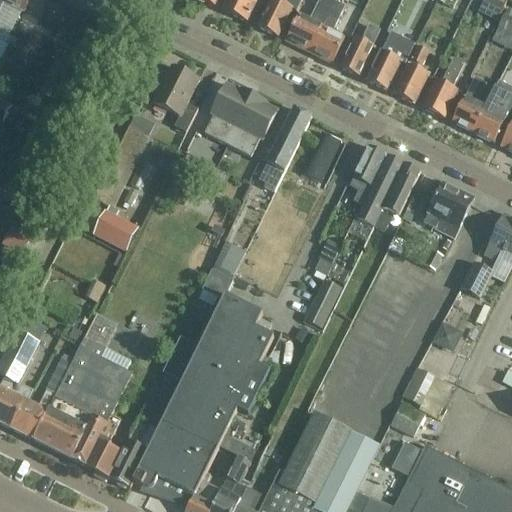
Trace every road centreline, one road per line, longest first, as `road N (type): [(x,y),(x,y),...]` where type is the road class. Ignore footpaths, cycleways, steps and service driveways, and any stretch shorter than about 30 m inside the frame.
road 1 (residential): [(511,197),(156,26)]
road 2 (residential): [(156,26),(0,349)]
